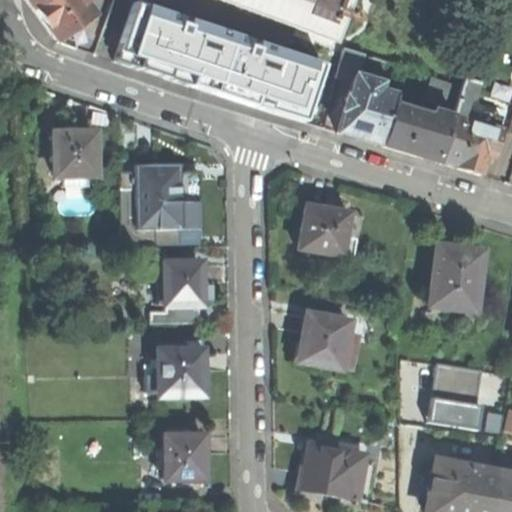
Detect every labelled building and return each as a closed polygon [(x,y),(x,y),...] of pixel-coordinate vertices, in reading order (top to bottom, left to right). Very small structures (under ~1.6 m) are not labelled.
[(81,0),(25,0),(36,14),(56,43),(94,16),(81,0)] [(217,0),(335,43),(351,0),(217,0)] [(321,66),(133,6),(115,62),(303,122),(321,66)] [(343,48),(335,78),(352,83),(353,77),(356,68),(360,68),(363,55),(343,48)] [(342,113),(336,133),(360,140),(379,146),(391,106),(394,97),(377,92),(379,85),(353,77),(352,83),(347,99),(344,98),(340,112),(342,113)] [(463,119),(467,103),(474,99),(476,92),(479,84),(462,79),(459,88),(452,112),(450,118),(437,163),(459,170),(480,176),(486,157),(492,159),(500,130),(497,129),(478,123),(463,119)] [(424,104),(452,112),(459,88),(432,80),(424,104)] [(379,146),(396,151),(437,163),(450,118),(430,112),(428,117),(391,106),(379,146)] [(481,112),(478,123),(497,129),(500,118),(481,112)] [(52,134),(53,177),(62,176),(63,188),(87,187),(87,176),(92,176),(91,133),(69,134),(52,134)] [(153,166),(133,166),(133,173),(134,231),(178,230),(198,230),(197,202),(179,203),(178,173),(178,170),(178,165),(153,166)] [(178,248),(178,230),(134,231),(133,173),(119,173),(119,249),(178,248)] [(197,173),(178,173),(179,203),(197,202),(197,173)] [(303,207),(296,250),(339,257),(339,255),(350,257),(353,240),(343,238),(347,214),(324,210),(303,207)] [(435,247),(427,305),(472,311),(477,274),(479,274),(482,250),(463,248),(463,251),(448,249),(435,247)] [(197,264),(162,265),(162,286),(156,286),(156,306),(163,306),(163,313),(148,313),(148,325),(198,324),(198,310),(198,307),(197,283),(197,264)] [(300,339),(296,362),(338,370),(338,368),(350,370),(355,344),(343,342),(346,323),(305,316),(301,335),(300,339)] [(156,394),(156,396),(199,396),(199,372),(199,351),(172,352),(156,352),(156,373),(150,373),(150,377),(144,377),(144,394),(156,394)] [(436,365),(435,375),(440,376),(435,412),(454,416),(452,426),(475,430),(478,407),(474,406),(479,372),(436,365)] [(427,422),(452,426),(454,416),(435,412),(440,376),(435,375),(427,422)] [(503,432),(511,433),(511,410),(507,410),(503,432)] [(163,469),(163,480),(194,479),(201,479),(201,453),(200,437),(163,437),(163,455),(156,455),(156,470),(163,469)] [(301,472),(297,492),(314,495),(314,494),(364,503),(365,496),(371,465),(360,463),(361,454),(335,449),(307,444),(303,472),(301,472)] [(487,511),(495,474),(434,463),(431,479),(429,479),(426,494),(428,495),(424,511),(487,511)] [(511,511),(511,477),(495,474),(487,511),(511,511)]
